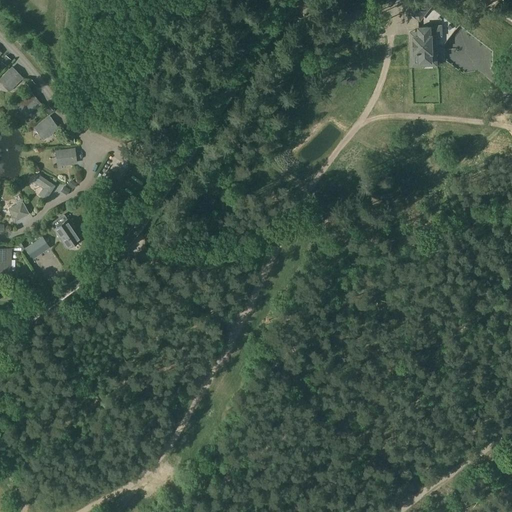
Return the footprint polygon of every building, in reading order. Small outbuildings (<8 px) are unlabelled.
[(420,19),(430,7),(421,0),(415,0),(408,9),(420,19)] [(415,42),(412,43),(412,54),(420,53),(421,62),(433,62),(433,61),(432,57),(437,57),(437,44),(436,36),(441,36),(440,27),(431,27),(419,27),(420,36),(415,36),(415,42)] [(6,65),(11,59),(5,55),(1,61),(6,65)] [(0,82),(10,92),(24,78),(12,67),(0,79),(0,82)] [(27,117),(42,105),(31,92),(16,105),(27,117)] [(47,115),(52,110),(48,105),(43,110),(47,115)] [(44,141),(60,128),(50,115),(34,128),(44,141)] [(58,166),(77,164),(75,148),(56,150),(58,166)] [(46,201),(56,186),(39,174),(34,182),(43,188),(38,195),(46,201)] [(72,189),(77,184),(72,179),(67,185),(72,189)] [(66,195),(70,189),(64,186),(60,191),(66,195)] [(14,223),(30,215),(23,201),(8,209),(12,216),(11,216),(14,223)] [(68,250),(69,249),(83,239),(68,218),(53,229),(68,250)] [(33,259),(50,248),(43,237),(26,248),(33,259)] [(0,248),(0,271),(11,272),(11,270),(15,270),(15,261),(11,261),(11,249),(0,248)]
